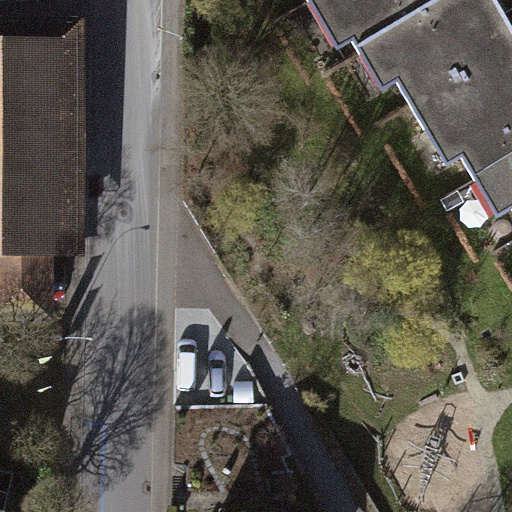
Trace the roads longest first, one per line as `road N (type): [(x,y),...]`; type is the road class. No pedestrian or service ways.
road 1 (secondary): [(117,511),(128,7)]
road 2 (residential): [(128,7),(0,8)]
